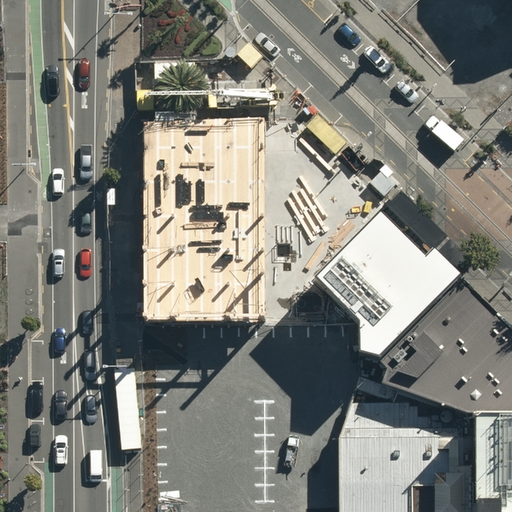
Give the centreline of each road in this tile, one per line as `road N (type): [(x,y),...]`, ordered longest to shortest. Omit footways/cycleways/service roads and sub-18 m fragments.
road 1 (secondary): [(72,152),(76,511)]
road 2 (residential): [(511,233),(273,0)]
road 3 (secondary): [(72,152),(56,88),(51,0)]
road 4 (secondary): [(87,0),(72,152)]
